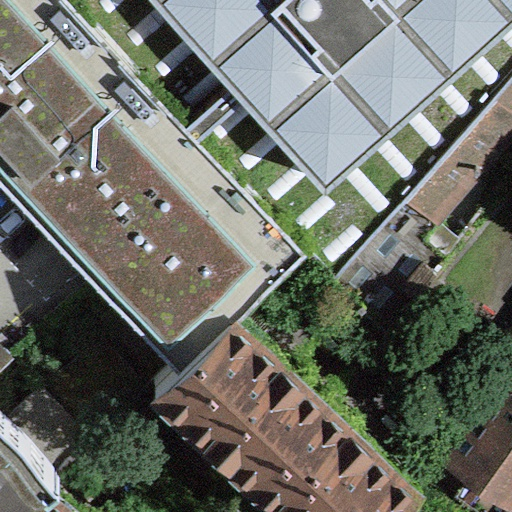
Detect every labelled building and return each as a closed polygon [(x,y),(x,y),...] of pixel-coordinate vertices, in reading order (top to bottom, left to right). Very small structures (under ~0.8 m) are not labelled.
[(73,239),(135,305),(180,353),(233,302),(304,233),(142,59),(85,0),(0,0),(0,148),(5,155),(0,159),(0,160),(50,214),(56,209),(79,234),(73,239)] [(511,62),(511,0),(85,0),(142,59),(304,233),(334,265),(511,62)] [(366,308),(365,309),(385,326),(443,252),(419,230),(511,124),(511,62),(334,265),(332,267),(366,308)] [(180,353),(156,376),(253,468),(326,391),(233,302),(180,353)] [(0,511),(1,511),(48,474),(156,376),(180,353),(135,305),(9,413),(0,403),(0,363),(12,353),(0,340),(0,511)] [(511,359),(442,452),(471,471),(463,483),(482,496),(490,484),(511,498),(511,359)] [(326,391),(253,468),(299,511),(388,511),(418,478),(326,391)] [(88,511),(48,474),(1,511),(88,511)]
